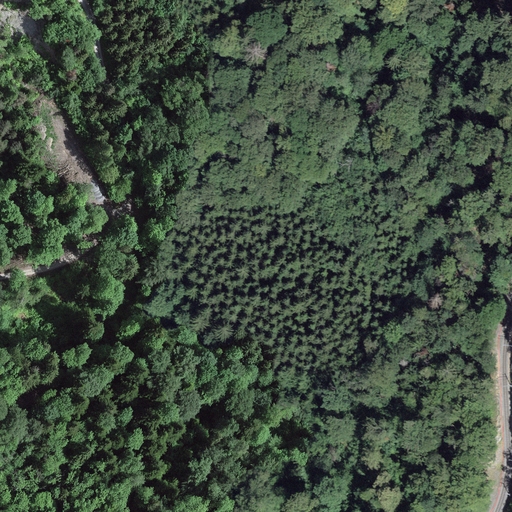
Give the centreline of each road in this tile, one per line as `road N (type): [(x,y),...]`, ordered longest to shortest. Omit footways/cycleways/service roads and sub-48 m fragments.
road 1 (track): [(0,414),(69,375),(133,255),(131,214)]
road 2 (track): [(131,214),(91,27),(71,0)]
